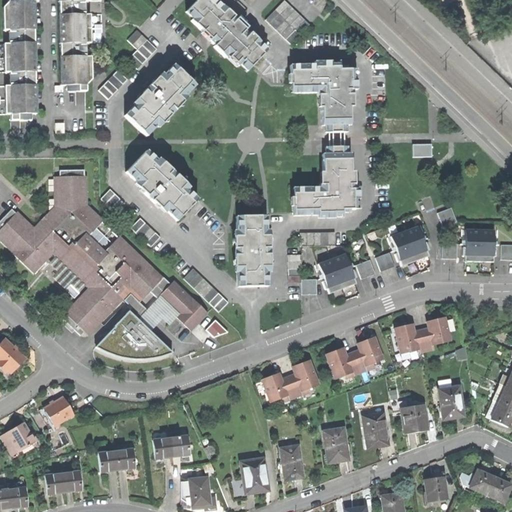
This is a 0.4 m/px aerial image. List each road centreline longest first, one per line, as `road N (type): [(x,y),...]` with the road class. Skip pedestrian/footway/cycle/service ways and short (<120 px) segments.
road 1 (residential): [(251,302),(280,290),(282,224),(337,227),(367,210),(365,60),(353,52),(289,52),(229,0)]
road 2 (residential): [(511,293),(418,293),(257,351)]
road 3 (residential): [(275,511),(473,436),(511,455)]
road 4 (residential): [(349,0),(511,154)]
road 5 (residential): [(116,143),(118,180),(251,302)]
road 6 (residential): [(257,351),(152,389),(112,387),(64,360)]
road 7 (residential): [(178,0),(153,25),(167,50),(117,100),(116,143)]
road 8 (unclassified): [(511,108),(400,0)]
